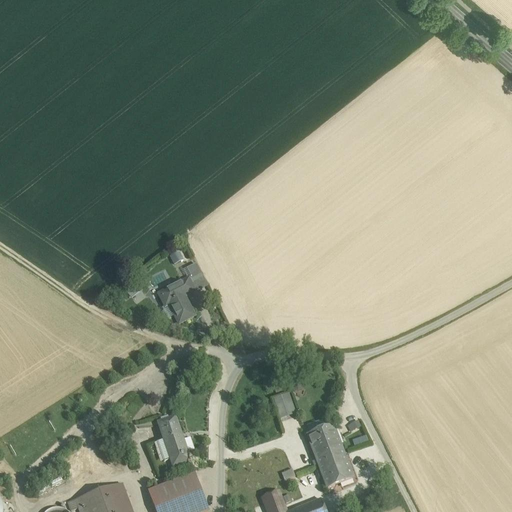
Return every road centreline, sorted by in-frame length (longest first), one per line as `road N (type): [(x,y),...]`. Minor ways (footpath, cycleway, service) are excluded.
road 1 (track): [(239,367),(213,350),(178,353),(21,480),(25,511)]
road 2 (unclassified): [(347,361),(304,354),(244,360),(223,404),(218,511)]
road 3 (unclassified): [(511,281),(401,343),(347,361)]
road 4 (unclassified): [(415,511),(362,411),(347,361)]
road 5 (track): [(27,511),(122,475),(147,511)]
